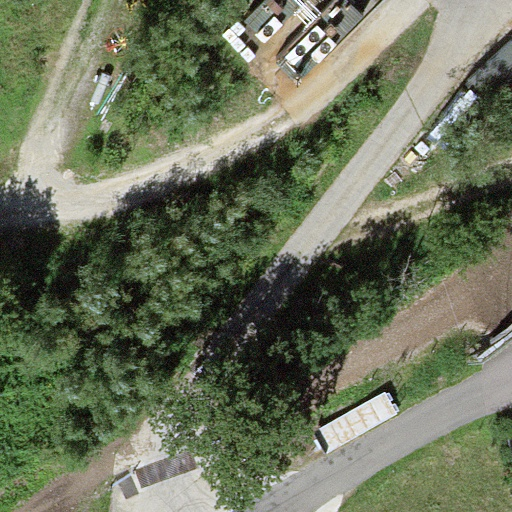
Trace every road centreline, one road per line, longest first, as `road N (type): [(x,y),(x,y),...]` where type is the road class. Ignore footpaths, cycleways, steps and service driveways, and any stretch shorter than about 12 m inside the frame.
road 1 (track): [(158,511),(155,475),(209,370),(487,0)]
road 2 (track): [(0,205),(119,187),(295,112),(417,0)]
road 3 (unclassified): [(281,511),(390,441),(511,387)]
road 4 (unknown): [(391,128),(511,107)]
